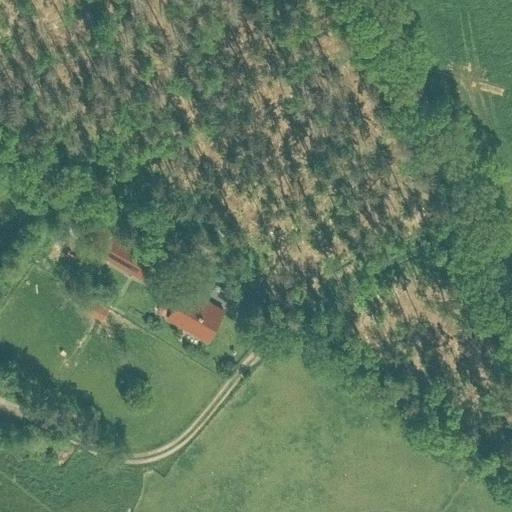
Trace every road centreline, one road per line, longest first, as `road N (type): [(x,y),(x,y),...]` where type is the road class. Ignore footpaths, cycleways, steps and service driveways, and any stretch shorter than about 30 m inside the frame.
road 1 (unclassified): [(511,296),(372,0)]
road 2 (track): [(294,347),(313,316),(358,278),(480,229)]
